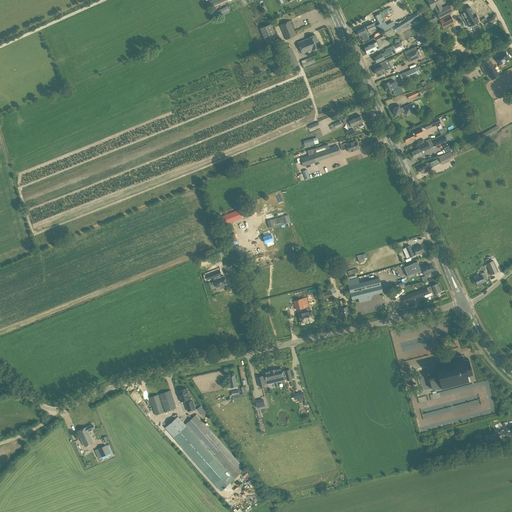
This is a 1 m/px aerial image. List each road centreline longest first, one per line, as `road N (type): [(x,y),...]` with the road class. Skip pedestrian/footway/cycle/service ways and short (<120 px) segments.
road 1 (unclassified): [(463,304),(137,379),(59,410),(0,369)]
road 2 (secondary): [(463,304),(327,0)]
